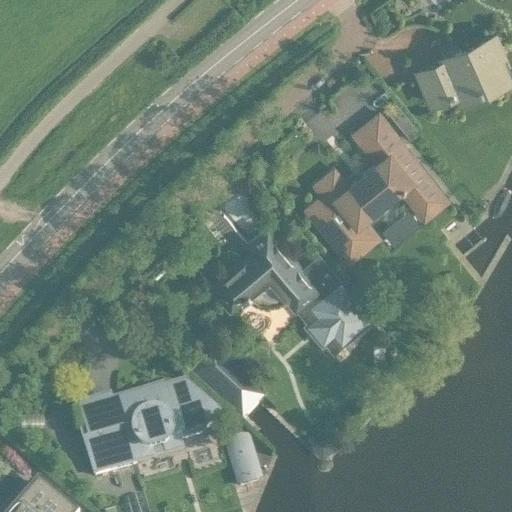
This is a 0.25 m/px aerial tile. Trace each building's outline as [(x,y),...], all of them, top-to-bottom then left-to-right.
[(430,99),(455,89),(460,100),(461,99),(457,90),(477,81),(479,85),(507,72),(498,52),(503,50),(496,34),(460,49),(459,45),(440,54),(441,57),(417,68),(430,99)] [(305,207),(347,259),(377,235),(361,216),(399,186),(412,202),(435,184),(400,141),(401,140),(378,111),(352,131),(375,160),(346,184),(332,167),(314,182),(322,193),(305,207)] [(261,303),(264,303),(266,303),(268,303),(271,303),(273,303),(276,302),(278,301),(280,300),(283,299),(285,298),(287,296),(306,320),(304,322),(323,345),(328,342),(335,350),(376,315),(320,250),(301,266),(266,225),(246,242),(251,248),(210,283),(230,306),(243,295),(244,296),(246,294),(248,296),(250,297),(252,299),(254,300),(256,301),(259,302),(261,303)] [(358,271),(347,280),(368,305),(379,296),(358,271)] [(260,400),(262,398),(211,350),(189,371),(242,420),(243,418),(260,400)] [(87,430),(81,432),(94,475),(136,464),(134,456),(176,443),(201,436),(217,418),(183,388),(162,395),(134,403),(132,397),(101,406),(99,400),(80,406),(87,430)] [(46,420),(27,420),(27,433),(46,433),(46,420)] [(71,511),(44,488),(23,511),(71,511)]
